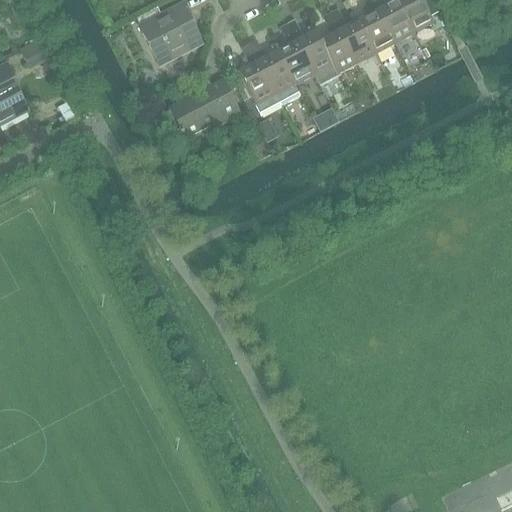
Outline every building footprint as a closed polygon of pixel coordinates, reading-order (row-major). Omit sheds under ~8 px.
[(358,24),(376,58),(396,47),(370,0),(360,0),(370,18),(358,24)] [(370,0),(396,47),(415,37),(397,3),(385,10),(380,0),(370,0)] [(403,0),(397,3),(415,37),(434,27),(420,0),(403,0)] [(189,20),(192,19),(184,5),(139,28),(160,69),(203,47),(189,20)] [(330,16),(358,68),(376,58),(358,24),(347,30),(346,29),(338,12),(330,16)] [(338,78),(358,68),(330,16),(322,20),(332,38),(321,43),(320,44),(333,69),(338,78)] [(314,79),(320,89),(339,78),(338,78),(333,69),(320,44),(321,43),(316,34),(304,40),(295,22),(287,27),(314,79)] [(277,55),(300,99),(301,99),(295,88),(314,79),(287,27),(279,31),(288,48),(277,55)] [(37,43),(19,52),(29,71),(47,62),(37,43)] [(248,47),(281,109),(300,99),(277,55),(266,60),(257,43),(248,47)] [(234,82),(239,92),(244,102),(251,99),(262,119),(281,109),(248,47),(241,51),(250,68),(251,68),(239,74),(241,78),(234,82)] [(440,58),(430,63),(435,72),(444,68),(440,58)] [(0,128),(29,113),(13,84),(14,83),(7,69),(0,72),(0,128)] [(222,84),(210,91),(207,87),(184,99),(186,104),(170,112),(186,142),(210,129),(212,133),(239,118),(222,84)]
